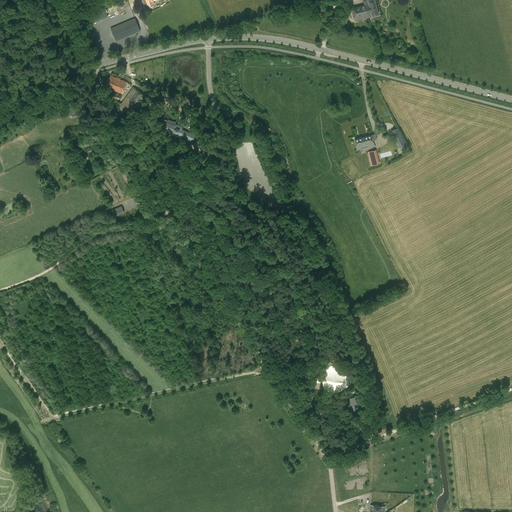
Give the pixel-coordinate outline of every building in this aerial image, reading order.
[(115,0),(103,5),(102,2),(86,8),(93,23),(108,17),(106,11),(130,1),(130,0),(115,0)] [(321,4),(312,6),(314,12),(316,12),(316,13),(323,11),(322,10),(339,6),(338,0),(336,0),(321,3),(321,4)] [(374,0),(367,0),(368,0),(364,1),(365,5),(367,13),(368,18),(372,17),(378,15),(374,0)] [(364,5),(355,8),(354,6),(350,7),(350,9),(352,9),(355,21),(368,18),(367,13),(365,5),(364,1),(363,1),(364,5)] [(333,16),(326,13),(323,20),(329,23),(333,16)] [(140,31),(135,18),(111,29),(116,41),(140,31)] [(106,87),(122,94),(127,83),(111,76),(106,87)] [(119,106),(127,120),(144,95),(133,88),(127,97),(125,96),(119,106)] [(192,141),(192,140),(195,135),(182,129),(181,126),(177,125),(174,126),(167,123),(164,128),(172,131),(173,134),(176,136),(179,135),(192,141)] [(405,144),(400,133),(393,137),(399,148),(405,144)] [(376,134),(372,135),(355,140),(357,150),(374,146),(373,140),(377,139),(376,134)] [(378,163),(376,150),(368,152),(370,163),(371,163),(372,164),(378,163)] [(350,398),(345,400),(349,415),(354,413),(354,414),(360,412),(365,410),(360,395),(355,397),(355,396),(350,398)]
